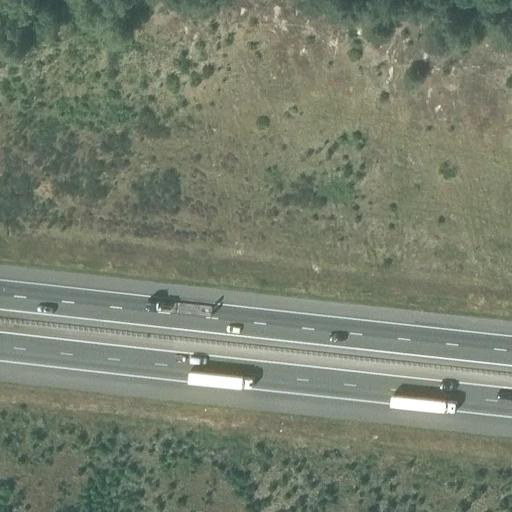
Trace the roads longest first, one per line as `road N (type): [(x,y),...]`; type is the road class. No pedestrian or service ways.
road 1 (motorway): [(0,350),(511,407)]
road 2 (motorway): [(511,347),(0,291)]
